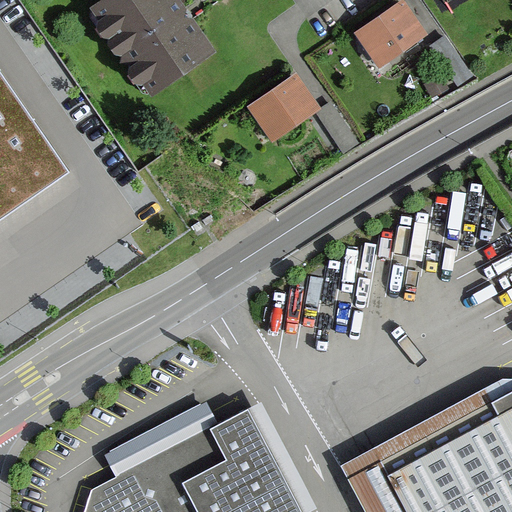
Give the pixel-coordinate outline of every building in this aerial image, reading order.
[(186,18),(186,17),(183,13),(180,12),(180,11),(172,0),(105,0),(94,8),(103,22),(110,23),(126,46),(124,59),(136,61),(143,71),(141,78),(150,91),(175,74),(182,75),(183,68),(208,51),(187,21),(186,21),(186,18)] [(379,63),(420,35),(398,4),(358,32),(379,63)] [(466,72),(441,35),(427,44),(453,81),(466,72)] [(0,70),(0,220),(71,172),(0,70)] [(272,137),(313,109),(291,78),(251,106),(272,137)] [(355,143),(330,106),(317,115),(342,152),(355,143)] [(511,511),(511,389),(346,478),(363,511),(511,511)] [(300,511),(245,408),(210,427),(198,404),(108,451),(120,474),(89,490),(82,511),(300,511)]
